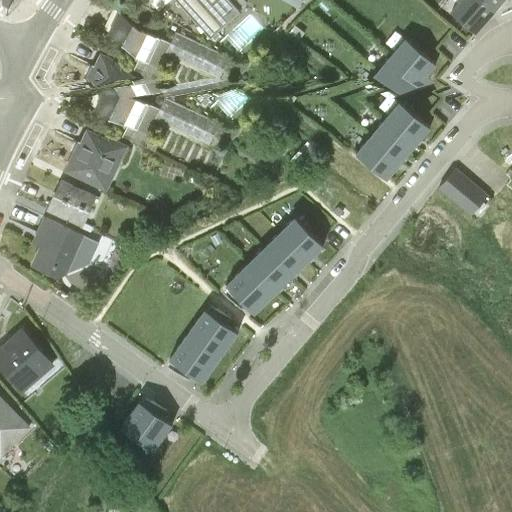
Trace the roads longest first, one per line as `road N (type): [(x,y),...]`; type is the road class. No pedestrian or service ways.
road 1 (residential): [(511,99),(448,146),(222,427)]
road 2 (residential): [(0,268),(222,427)]
road 3 (tertiary): [(107,0),(36,82),(4,135)]
